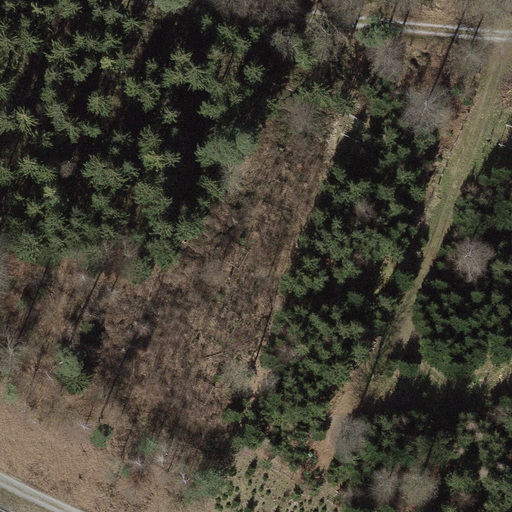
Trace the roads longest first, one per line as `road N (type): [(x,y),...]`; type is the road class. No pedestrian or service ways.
road 1 (track): [(511,443),(394,331),(509,35)]
road 2 (track): [(195,0),(511,35)]
